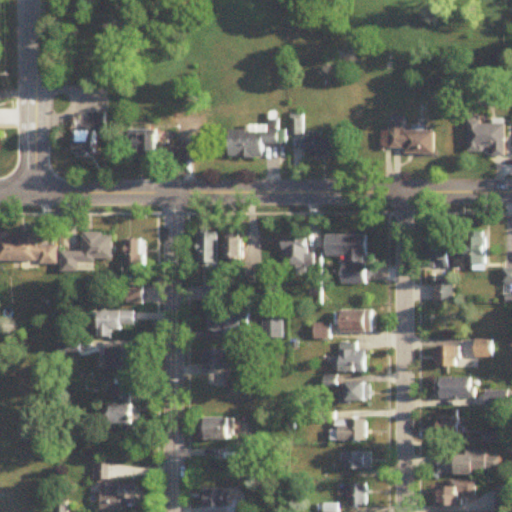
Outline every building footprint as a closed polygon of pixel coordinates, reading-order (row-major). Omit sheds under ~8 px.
[(101,155),(101,113),(75,114),(75,155),(101,155)] [(231,131),(231,158),(267,158),(267,146),(280,146),(279,121),(269,121),(269,126),(248,126),(248,131),(231,131)] [(435,153),(436,131),(404,131),(405,121),(391,121),(391,132),(384,131),(383,152),(435,153)] [(470,153),(493,153),(493,156),(507,156),(507,125),(482,125),(482,121),(470,121),(470,153)] [(160,134),(129,134),(129,156),(160,156),(160,134)] [(340,135),(309,135),(309,156),(340,156),(340,135)] [(219,233),(201,232),(200,266),(219,266),(219,233)] [(39,234),(0,234),(0,263),(59,264),(59,247),(39,247),(39,234)] [(452,269),(452,234),(431,234),(431,269),(452,269)] [(114,235),(84,235),(84,253),(63,253),(63,274),(95,274),(95,262),(114,261),(114,235)] [(367,236),(327,236),(327,257),(345,257),(345,285),(367,285),(367,236)] [(298,274),(307,274),(307,269),(316,269),(315,255),(307,255),(306,238),(286,238),(286,267),(297,267),(298,274)] [(487,238),(468,238),(468,266),(487,266),(487,238)] [(244,239),(228,239),(228,263),(244,263),(244,239)] [(147,267),(147,241),(128,241),(128,267),(147,267)] [(453,304),(453,275),(436,275),(436,304),(453,304)] [(128,306),(144,306),(144,287),(128,287),(128,306)] [(205,304),(221,304),(221,287),(205,287),(205,304)] [(250,331),(250,311),(211,311),(211,331),(250,331)] [(122,326),(137,326),(137,312),(99,312),(99,338),(114,338),(114,332),(122,332),(122,326)] [(373,312),(343,312),(343,333),(373,333),(373,312)] [(284,342),(284,321),(265,321),(265,342),(284,342)] [(331,325),(317,325),(317,340),(331,340),(331,325)] [(494,358),(494,340),(477,340),(477,358),(494,358)] [(362,343),(340,343),(340,374),(362,374),(362,343)] [(459,347),(437,347),(437,368),(459,368),(459,347)] [(136,373),(136,351),(106,351),(106,373),(136,373)] [(240,351),(204,351),(204,369),(240,369),(240,351)] [(247,374),(230,374),(230,395),(247,395),(247,374)] [(131,379),(114,379),(114,401),(131,401),(131,379)] [(439,399),(475,399),(475,379),(439,379),(439,399)] [(340,404),(370,404),(370,385),(340,385),(340,404)] [(511,407),(511,392),(487,392),(487,407),(511,407)] [(140,426),(140,406),(113,406),(113,426),(140,426)] [(236,419),(202,419),(202,441),(236,441),(236,419)] [(441,419),(441,439),(466,439),(466,419),(441,419)] [(367,442),(367,421),(338,421),(338,442),(367,442)] [(481,442),(497,443),(497,433),(482,432),(481,442)] [(440,474),(501,475),(502,457),(490,457),(490,451),(440,450),(440,474)] [(342,454),(342,472),(372,472),(372,454),(342,454)] [(94,481),(110,481),(110,466),(94,466),(94,481)] [(476,498),(476,481),(451,481),(451,488),(436,488),(436,507),(462,507),(463,498),(476,498)] [(145,485),(113,485),(113,511),(117,511),(132,511),(132,504),(145,504),(145,485)] [(369,485),(350,485),(350,508),(369,508),(369,485)] [(511,511),(511,487),(496,487),(495,511),(511,511)] [(228,493),(202,493),(202,509),(228,509),(228,493)]
